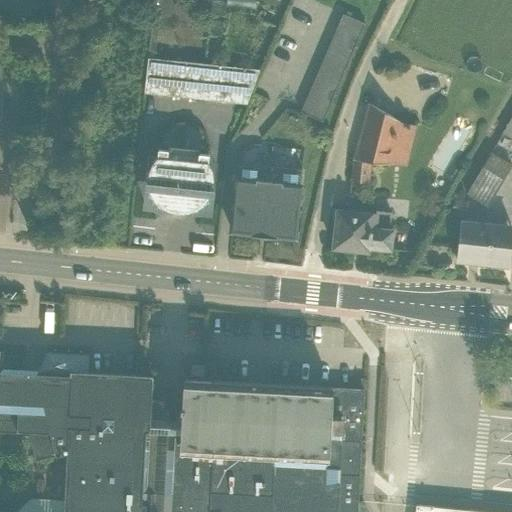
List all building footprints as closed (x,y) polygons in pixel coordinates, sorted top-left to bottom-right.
[(365,23),(340,13),(299,112),(323,123),(365,23)] [(259,69),(148,59),(143,95),(246,104),(259,69)] [(400,123),(369,105),(354,159),(353,182),(368,183),(370,162),(407,166),(415,131),(416,126),(400,123)] [(511,138),(511,117),(503,133),(511,138)] [(137,212),(209,219),(215,158),(144,151),(137,212)] [(473,155),(453,191),(476,203),(496,167),(473,155)] [(231,232),(292,239),(300,170),(239,163),(231,232)] [(333,248),(385,255),(388,227),(375,225),(376,214),(337,211),(333,248)] [(451,263),(505,270),(511,226),(456,219),(451,263)] [(0,511),(356,511),(364,389),(189,381),(189,393),(183,393),(183,401),(151,400),(152,377),(87,374),(88,357),(88,355),(46,353),(38,370),(16,369),(16,355),(3,355),(3,350),(0,349),(0,511)] [(511,511),(411,503),(410,511),(511,511)]
